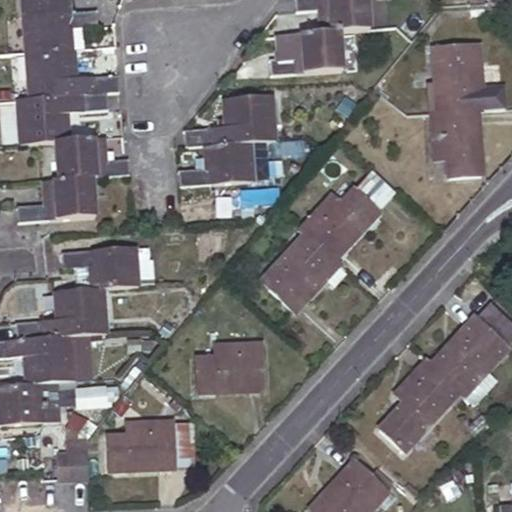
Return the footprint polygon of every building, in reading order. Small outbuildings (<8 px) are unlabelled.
[(36,0),(21,1),(23,55),(69,52),(68,31),(96,29),(95,13),(89,13),(61,15),(59,0),(36,0)] [(291,0),(293,14),(294,14),(308,13),(308,23),(318,23),(319,36),(336,34),(367,32),(365,0),(291,0)] [(277,61),(269,61),(270,78),(339,74),(336,34),(319,36),(296,37),(289,37),(276,38),(277,61)] [(443,86),(445,114),(474,113),(481,112),(502,111),(500,88),(479,90),(477,49),(433,51),(434,87),(443,86)] [(26,98),(105,94),(118,93),(117,75),(75,78),(73,52),(69,52),(23,55),(26,98)] [(13,100),(15,145),(53,143),(68,141),(66,114),(106,111),(105,94),(26,98),(13,100)] [(183,133),(185,150),(202,148),(247,146),(275,144),(272,98),(223,103),(225,130),(183,133)] [(445,114),(428,115),(429,152),(443,152),(444,179),(477,177),(474,113),(445,114)] [(127,177),(127,162),(123,162),(102,163),(101,139),(68,141),(53,143),(55,182),(89,180),(127,177)] [(203,171),(176,173),(177,190),(204,188),(250,185),(247,146),(202,148),(203,171)] [(362,169),(344,189),(371,213),(389,194),(362,169)] [(92,220),(89,180),(55,182),(39,183),(41,206),(14,209),(15,225),(40,223),(92,220)] [(323,206),(297,233),(304,239),(328,261),(371,213),(344,189),(327,209),(323,206)] [(249,208),(278,206),(278,194),(248,196),(249,208)] [(328,261),(304,239),(287,259),(283,257),(258,284),(290,314),(322,278),(331,269),(333,266),(328,261)] [(133,247),(61,252),(62,270),(88,268),(90,290),(101,289),(136,287),(134,265),(133,247)] [(149,264),(134,265),(136,287),(151,286),(149,264)] [(331,269),(322,278),(327,282),(335,273),(331,269)] [(13,323),(15,341),(67,337),(104,335),(101,289),(90,290),(53,292),(56,319),(13,323)] [(451,354),(433,373),(458,396),(463,400),(507,351),(474,320),(446,350),(451,354)] [(0,359),(22,358),(24,385),(36,384),(71,381),(67,337),(15,341),(0,341),(0,359)] [(221,363),(195,363),(196,396),(261,395),(260,350),(221,351),(221,363)] [(433,373),(426,366),(400,394),(404,398),(387,417),(413,444),(458,396),(433,373)] [(24,385),(0,387),(0,426),(39,423),(36,384),(24,385)] [(188,425),(171,426),(173,472),(190,471),(188,425)] [(134,440),(105,440),(107,473),(173,472),(171,426),(133,427),(134,440)] [(68,436),(70,452),(84,451),(84,435),(68,436)] [(70,452),(52,452),(54,481),(86,481),(84,451),(70,452)] [(330,499),(317,511),(369,511),(385,495),(353,464),(325,494),(330,499)]
